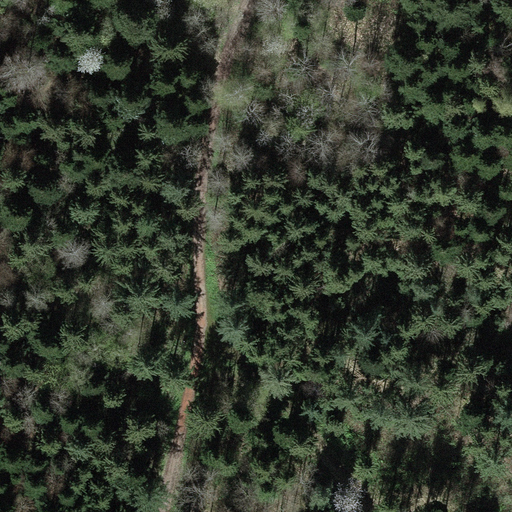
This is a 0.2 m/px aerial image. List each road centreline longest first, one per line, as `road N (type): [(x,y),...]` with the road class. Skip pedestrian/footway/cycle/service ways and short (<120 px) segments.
road 1 (track): [(169,511),(203,334),(219,101),(253,0)]
road 2 (track): [(203,334),(364,511)]
